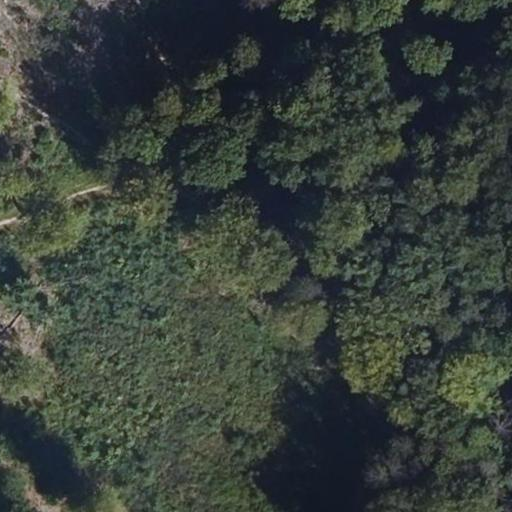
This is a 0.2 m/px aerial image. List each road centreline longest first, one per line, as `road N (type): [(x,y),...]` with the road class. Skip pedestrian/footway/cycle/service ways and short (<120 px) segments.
road 1 (unknown): [(158,157),(511,38)]
road 2 (unknown): [(158,157),(0,69)]
